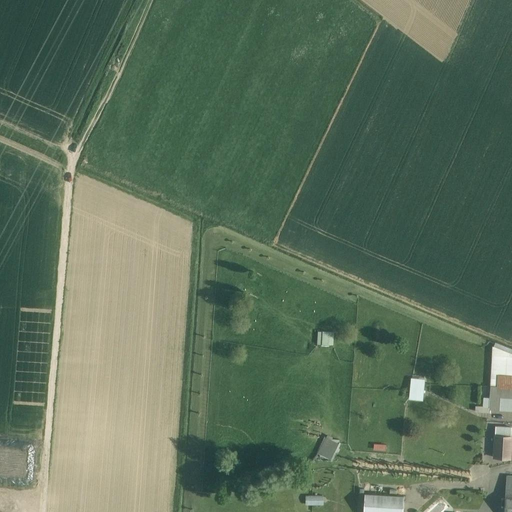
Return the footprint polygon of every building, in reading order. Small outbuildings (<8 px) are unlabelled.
[(333,345),(334,332),(318,331),(317,344),(333,345)] [(511,405),(511,353),(493,346),(491,392),(483,392),(483,395),(491,395),(490,398),(483,398),(482,409),(490,409),(498,410),(498,405),(511,405)] [(410,397),(422,398),(424,381),(411,380),(410,397)] [(511,427),(500,426),(495,426),(494,457),(511,458),(511,436),(511,427)] [(331,460),(339,443),(326,436),(317,453),(331,460)] [(403,511),(404,496),(364,494),(363,511),(403,511)] [(306,505),(323,505),(323,495),(306,496),(306,505)]
